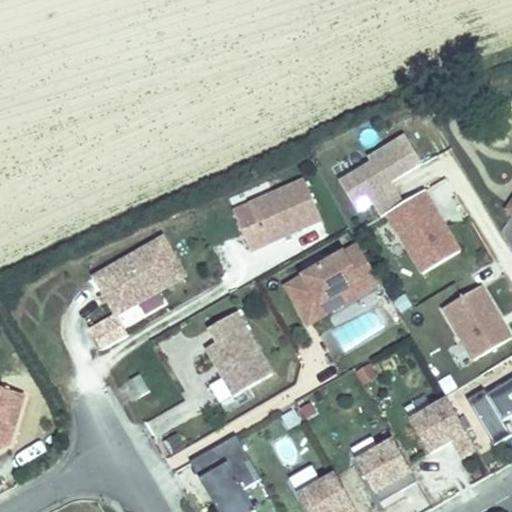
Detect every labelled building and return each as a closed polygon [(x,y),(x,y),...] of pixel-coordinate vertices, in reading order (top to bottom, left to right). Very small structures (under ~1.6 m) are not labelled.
[(385,185),(391,182),(421,164),(404,135),(367,157),(370,162),(338,181),(357,212),(372,203),(380,217),(386,213),(403,203),(394,188),(389,191),(385,185)] [(322,221),(304,182),(249,207),(267,246),(322,221)] [(394,188),(391,182),(385,185),(389,191),(394,188)] [(459,251),(423,191),(403,203),(386,213),(422,274),(459,251)] [(181,282),(159,244),(91,283),(112,321),(181,282)] [(342,294),(373,277),(375,275),(358,247),(289,287),(310,324),(327,315),(322,306),(342,294)] [(347,303),(378,285),(373,277),(342,294),(347,303)] [(511,338),(480,287),(443,309),(473,361),(511,338)] [(342,348),(383,329),(375,311),(333,331),(342,348)] [(269,379),(233,318),(205,335),(213,348),(203,354),(212,370),(215,368),(219,375),(216,377),(230,402),(269,379)] [(502,421),(511,415),(511,378),(486,395),(484,390),(466,401),(494,446),(511,436),(502,421)] [(146,395),(136,379),(127,384),(137,400),(146,395)] [(0,442),(2,442),(14,400),(0,395),(0,442)] [(474,447),(446,398),(409,419),(428,452),(450,440),(459,456),(474,447)] [(235,438),(207,454),(218,471),(199,482),(216,511),(254,511),(243,491),(260,481),(235,438)] [(417,482),(393,441),(356,462),(383,507),(404,495),(401,491),(417,482)] [(218,471),(207,454),(189,464),(199,482),(218,471)] [(356,511),(334,475),(297,496),(306,511),(356,511)]
